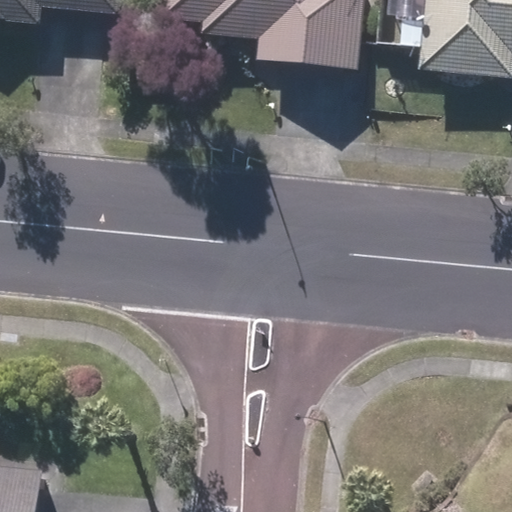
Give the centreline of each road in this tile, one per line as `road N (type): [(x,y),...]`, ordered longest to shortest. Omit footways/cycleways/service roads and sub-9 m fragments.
road 1 (residential): [(230,511),(211,318),(220,240)]
road 2 (residential): [(308,249),(289,389),(253,511)]
road 3 (residential): [(0,218),(220,240)]
road 4 (residential): [(308,249),(511,267)]
